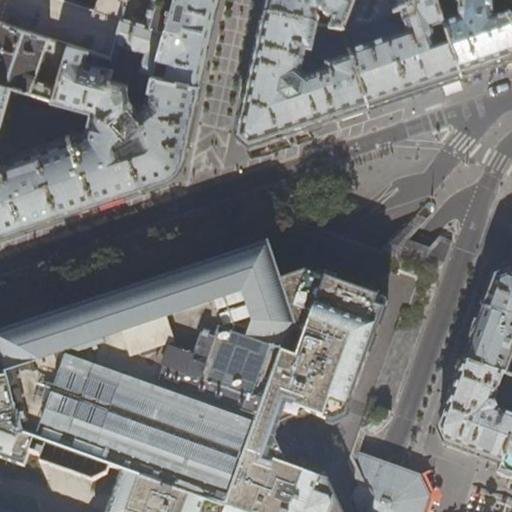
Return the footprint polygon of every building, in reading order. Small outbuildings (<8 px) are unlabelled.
[(0,0),(0,18),(67,41),(111,55),(126,0),(98,0),(96,9),(70,0),(0,0)] [(126,0),(111,55),(116,57),(110,79),(149,90),(154,73),(173,0),(126,0)] [(173,0),(154,73),(199,83),(199,82),(212,26),(217,0),(173,0)] [(268,0),(265,16),(317,27),(319,17),(317,14),(319,14),(322,10),(325,16),(333,19),(330,30),(342,33),(354,0),(268,0)] [(354,0),(342,33),(344,35),(392,18),(396,17),(435,4),(436,0),(354,0)] [(436,0),(435,4),(460,79),(490,69),(511,61),(511,27),(504,3),(504,0),(436,0)] [(434,88),(460,79),(435,4),(396,17),(398,22),(403,21),(409,39),(403,42),(397,35),(392,18),(344,35),(368,110),(411,96),(434,88)] [(239,137),(238,140),(250,150),(310,129),(368,110),(344,35),(342,33),(330,30),(317,27),(265,16),(253,72),(251,80),(239,137)] [(0,18),(0,80),(53,98),(67,41),(0,18)] [(187,137),(199,83),(154,73),(149,90),(110,79),(116,57),(111,55),(67,41),(53,98),(0,80),(0,232),(76,207),(171,175),(176,171),(179,167),(182,162),(187,137)] [(343,511),(326,476),(319,479),(268,461),(289,406),(329,420),(348,411),(389,300),(380,297),(384,287),(378,285),(330,267),(321,264),(310,260),(285,270),(273,235),(106,292),(0,326),(0,457),(27,468),(36,442),(33,441),(7,364),(252,280),(268,326),(263,342),(286,351),(268,398),(226,510),(123,474),(115,498),(109,511),(343,511)] [(488,293),(482,310),(511,319),(511,272),(508,271),(494,277),(488,293)] [(122,472),(123,474),(226,510),(268,398),(286,351),(263,342),(268,326),(252,280),(7,364),(33,441),(36,442),(37,441),(122,472)] [(473,336),(463,363),(511,380),(511,319),(482,310),(473,336)] [(471,454),(503,465),(511,433),(511,409),(502,406),(500,410),(499,411),(498,407),(496,404),(493,404),(497,393),(511,397),(511,401),(511,403),(511,402),(511,380),(463,363),(449,403),(439,431),(445,444),(471,454)] [(509,479),(511,480),(511,433),(503,465),(500,476),(509,479)] [(359,508),(360,511),(384,511),(400,467),(361,453),(356,466),(367,489),(368,490),(370,491),(371,493),(372,494),(373,496),(372,498),(372,500),(371,502),(370,503),(368,505),(366,505),(364,506),(359,508)] [(405,469),(400,467),(384,511),(422,511),(429,495),(419,474),(405,469)]
